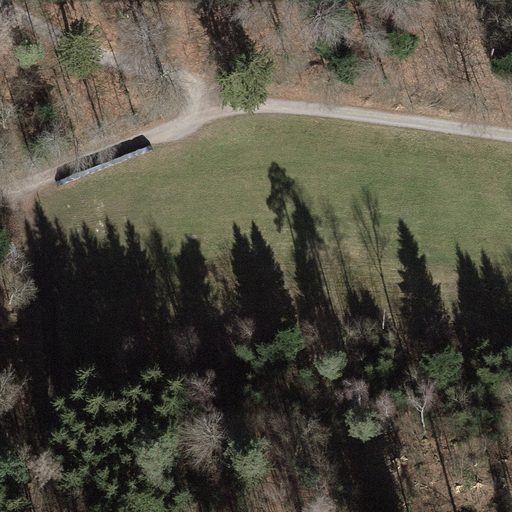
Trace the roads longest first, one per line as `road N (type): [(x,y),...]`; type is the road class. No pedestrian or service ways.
road 1 (track): [(35,511),(51,384),(49,321),(20,189)]
road 2 (track): [(229,101),(511,135)]
road 3 (track): [(0,3),(78,45),(175,73),(229,101)]
road 4 (track): [(0,191),(176,133),(229,101)]
